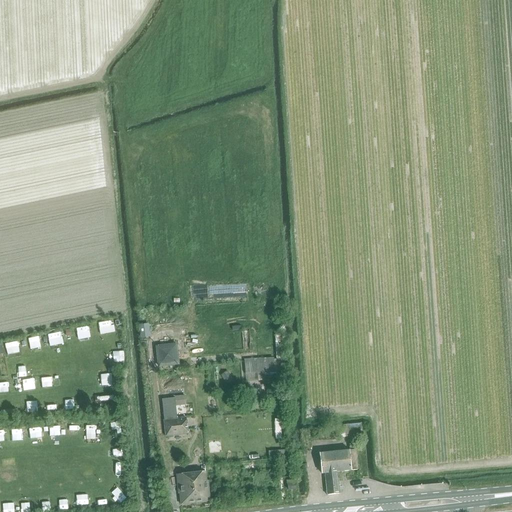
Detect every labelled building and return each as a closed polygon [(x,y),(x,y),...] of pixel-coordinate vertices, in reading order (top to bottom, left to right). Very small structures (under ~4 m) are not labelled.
[(274,357),(244,359),(246,380),(264,379),(264,375),(288,373),(287,358),(281,358),(279,334),(275,335),(277,358),(274,359),(274,357)] [(155,345),(158,367),(179,364),(176,342),(155,345)] [(227,372),(221,376),(224,381),(230,377),(227,372)] [(283,394),(282,375),(268,376),(270,395),(283,394)] [(189,434),(187,418),(177,419),(175,398),(161,399),(163,420),(165,437),(189,434)] [(335,431),(336,438),(349,437),(348,424),(330,426),(331,431),(335,431)] [(349,443),(349,450),(355,450),(363,450),(362,442),(349,443)] [(268,451),(269,458),(286,457),(285,450),(268,451)] [(355,450),(349,450),(319,453),(321,474),(325,473),(327,495),(338,494),(335,472),(351,471),(351,470),(357,470),(355,450)] [(179,485),(181,505),(210,502),(208,481),(207,481),(206,472),(177,475),(178,485),(179,485)] [(295,484),(296,484),(295,480),(287,482),(287,485),(288,490),(296,489),(295,484)]
